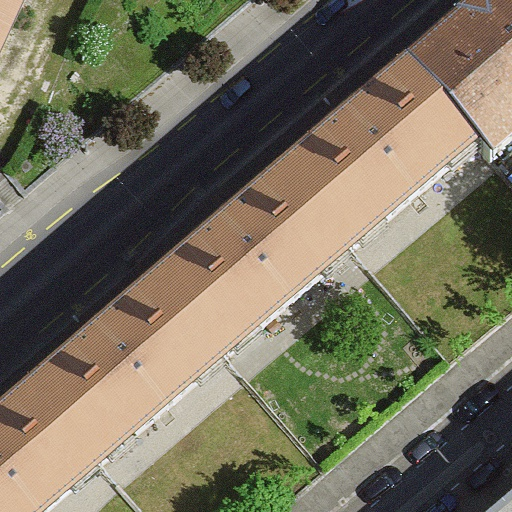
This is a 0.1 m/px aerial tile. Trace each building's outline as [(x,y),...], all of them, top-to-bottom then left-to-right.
[(0,0),(0,66),(30,0),(0,0)] [(511,153),(511,0),(491,0),(405,77),(479,160),(490,173),(511,153)] [(479,160),(405,77),(284,178),(358,263),(479,160)] [(231,371),(358,263),(284,178),(158,287),(231,371)] [(108,477),(231,371),(158,287),(36,394),(108,477)] [(0,511),(69,511),(108,477),(36,394),(0,424),(0,511)]
